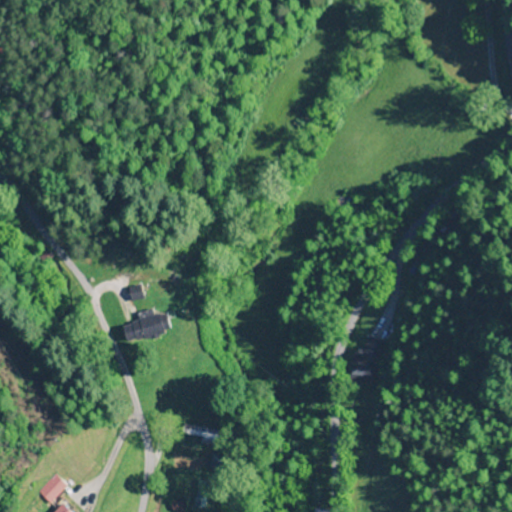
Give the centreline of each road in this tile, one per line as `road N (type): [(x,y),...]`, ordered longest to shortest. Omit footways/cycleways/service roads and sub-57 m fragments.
road 1 (residential): [(331,511),(330,383),(344,329),(407,233),(506,136),(511,120),(504,0)]
road 2 (residential): [(143,511),(148,456),(138,400),(96,307)]
